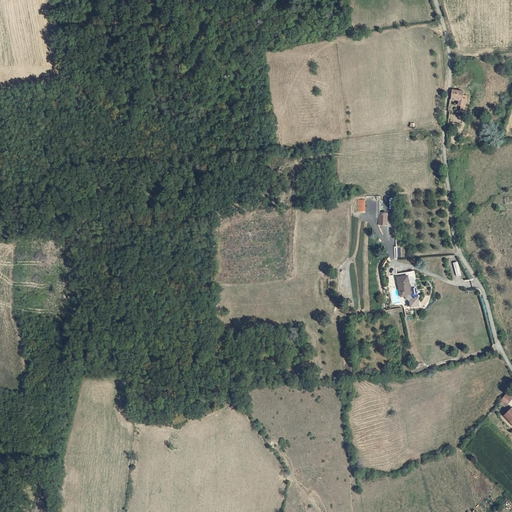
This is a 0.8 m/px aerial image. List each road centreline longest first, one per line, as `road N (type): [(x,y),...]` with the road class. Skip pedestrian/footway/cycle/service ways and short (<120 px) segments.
road 1 (unclassified): [(511,369),(456,249),(443,122),(450,68),(435,0)]
road 2 (track): [(478,511),(456,437),(511,357)]
